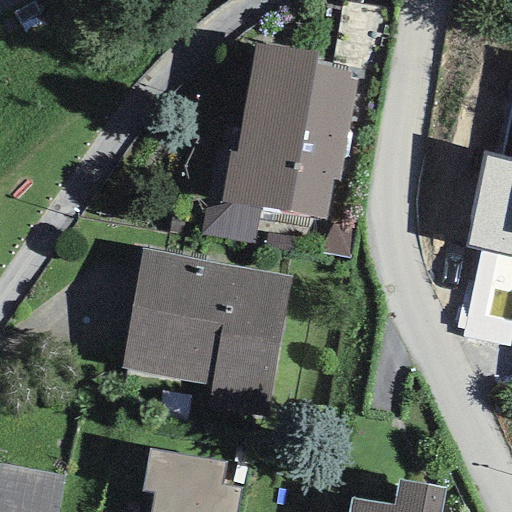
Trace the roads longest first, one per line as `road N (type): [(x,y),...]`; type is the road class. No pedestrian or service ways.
road 1 (residential): [(424,0),(394,190),(400,259),(415,308),(511,507)]
road 2 (residential): [(0,303),(144,93),(188,47),(258,0)]
